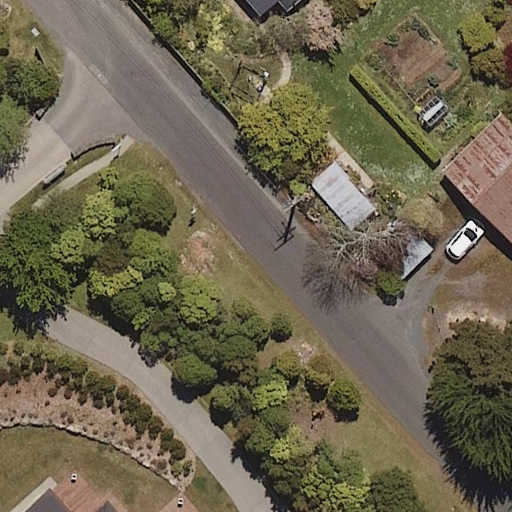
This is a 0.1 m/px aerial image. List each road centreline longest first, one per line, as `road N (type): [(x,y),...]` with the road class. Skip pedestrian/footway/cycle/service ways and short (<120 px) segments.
road 1 (residential): [(117,70),(503,511)]
road 2 (residential): [(117,70),(0,168)]
